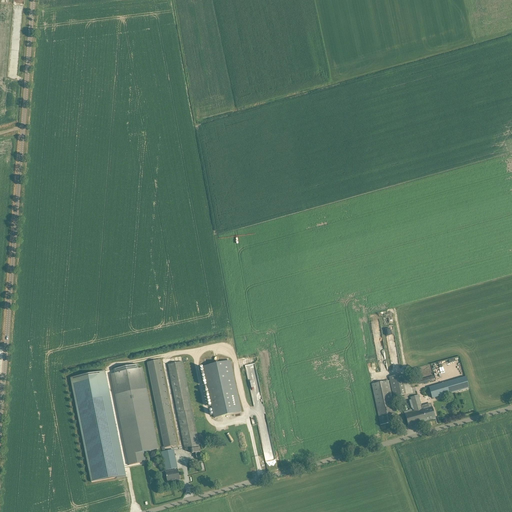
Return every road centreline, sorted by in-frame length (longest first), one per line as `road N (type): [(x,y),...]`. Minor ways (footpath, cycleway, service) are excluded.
road 1 (unclassified): [(0,398),(32,0)]
road 2 (unclassified): [(148,511),(511,408)]
